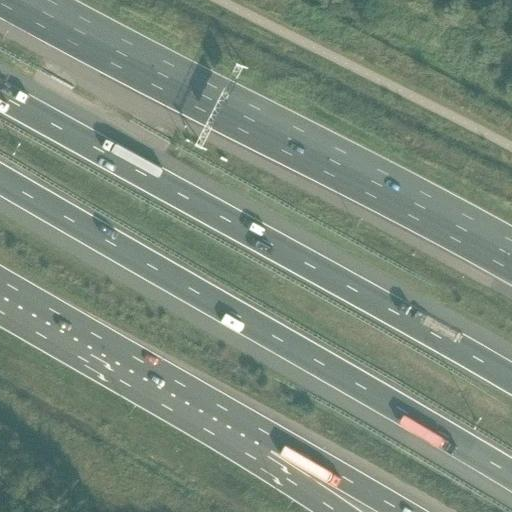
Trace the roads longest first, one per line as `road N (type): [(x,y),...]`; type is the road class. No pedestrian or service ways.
road 1 (motorway): [(0,185),(511,479)]
road 2 (motorway): [(511,384),(0,99)]
road 3 (trunk): [(511,259),(20,0)]
road 4 (trunk): [(0,283),(268,438)]
road 5 (trunk): [(268,438),(395,511)]
